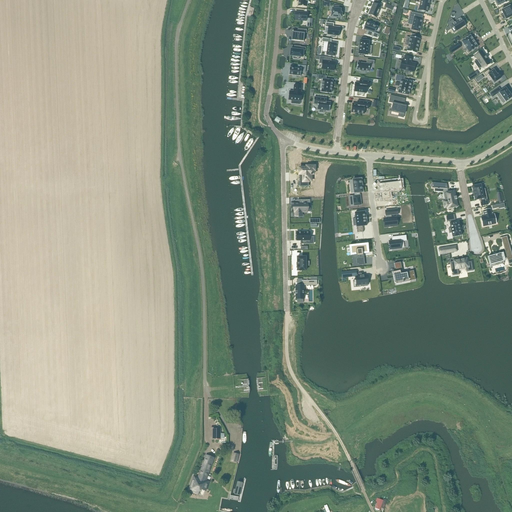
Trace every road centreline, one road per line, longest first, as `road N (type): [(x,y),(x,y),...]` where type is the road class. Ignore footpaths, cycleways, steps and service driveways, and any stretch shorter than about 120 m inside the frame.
road 1 (unclassified): [(204,376),(201,263),(177,133),(175,46),(189,0)]
road 2 (track): [(336,435),(398,395),(438,393),(467,407),(496,460)]
road 3 (track): [(334,415),(395,379),(423,374),(463,385),(511,421)]
road 4 (residential): [(285,312),(280,138)]
road 5 (track): [(345,451),(292,375),(285,312)]
road 6 (residential): [(280,138),(265,112),(279,0)]
road 7 (residential): [(353,19),(336,152)]
